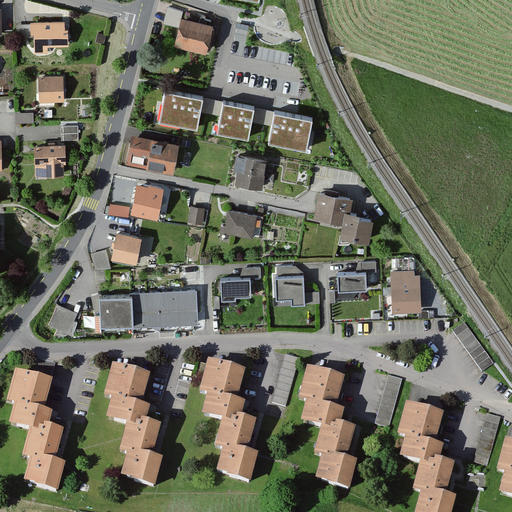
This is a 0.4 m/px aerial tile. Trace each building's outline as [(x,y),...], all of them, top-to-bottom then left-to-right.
[(177,28),(181,13),(166,9),(162,24),(177,28)] [(212,29),(213,24),(182,17),(175,46),(206,53),(207,50),(209,50),(214,30),(212,29)] [(63,28),(63,22),(30,22),(30,35),(33,35),(33,54),(46,54),(46,47),(67,47),(67,28),(63,28)] [(102,36),(96,34),(94,43),(100,44),(102,36)] [(62,102),(61,76),(38,77),(39,102),(62,102)] [(202,95),(165,88),(159,117),(196,125),(202,95)] [(254,106),(223,100),(218,129),(248,135),(254,106)] [(313,116),(276,109),(270,138),(307,146),(313,116)] [(29,123),(29,113),(15,114),(16,123),(29,123)] [(76,126),(60,127),(61,143),(77,142),(76,126)] [(173,172),(178,143),(131,134),(126,163),(173,172)] [(66,166),(65,144),(34,145),(34,176),(63,176),(63,166),(66,166)] [(262,187),(267,159),(237,154),(234,171),(237,171),(235,183),(262,187)] [(147,187),(136,185),(131,213),(157,218),(163,187),(148,184),(147,187)] [(69,189),(65,187),(61,194),(66,196),(69,189)] [(373,218),(360,216),(359,212),(350,210),(352,197),(318,191),(313,216),(343,222),(341,235),(369,240),(373,218)] [(129,206),(111,203),(109,213),(127,215),(129,206)] [(203,208),(190,206),(187,221),(200,223),(203,208)] [(251,237),(256,214),(228,209),(224,224),(220,223),(219,231),(240,235),(241,234),(251,237)] [(142,236),(117,231),(111,257),(136,262),(142,236)] [(105,248),(91,252),(96,268),(111,267),(105,248)] [(357,262),(354,270),(336,271),(336,290),(367,290),(367,272),(375,272),(375,262),(357,262)] [(303,275),(299,275),(293,265),(277,266),(277,275),(274,275),(275,299),(291,298),(291,304),(318,303),(318,291),(303,292),(303,275)] [(242,267),(239,277),(220,277),(221,299),(236,298),(236,295),(250,294),(250,277),(259,277),(259,267),(242,267)] [(414,270),(391,271),(392,313),(421,312),(420,275),(414,275),(414,270)] [(99,294),(90,294),(94,312),(95,330),(116,329),(116,325),(131,324),(131,327),(197,324),(196,289),(129,292),(129,295),(99,296),(99,294)] [(77,313),(56,305),(47,326),(68,334),(77,313)] [(463,325),(452,333),(481,373),(492,364),(463,325)] [(285,408),(297,358),(283,355),(271,404),(285,408)] [(246,374),(209,363),(200,396),(208,398),(203,418),(223,423),(215,451),(224,454),(218,476),(229,479),(228,480),(250,486),(258,458),(247,455),(256,424),(243,420),(246,407),(237,405),(246,374)] [(150,377),(113,367),(104,399),(112,402),(107,421),(127,427),(119,455),(128,457),(122,479),(133,482),(132,484),(154,490),(162,462),(152,459),(161,428),(147,424),(151,411),(141,408),(150,377)] [(345,380),(308,370),(299,403),(308,405),(302,424),(322,430),(314,458),(323,460),(317,482),(328,486),(328,487),(349,493),(357,465),(347,462),(356,431),(342,427),(346,414),(336,411),(345,380)] [(53,383),(16,372),(7,405),(15,407),(10,427),(30,433),(22,460),(31,463),(25,485),(36,488),(35,489),(57,496),(65,467),(54,464),(64,433),(50,429),(53,416),(44,414),(53,383)] [(385,430),(400,381),(387,377),(372,425),(385,430)] [(444,416),(407,406),(397,439),(406,441),(401,460),(421,466),(413,494),(422,496),(417,511),(452,511),(456,501),(445,498),(454,467),(441,463),(444,450),(435,447),(444,416)] [(485,469),(499,420),(485,416),(471,465),(485,469)] [(511,511),(511,444),(506,443),(496,476),(505,478),(500,497),(511,500),(511,511)]
